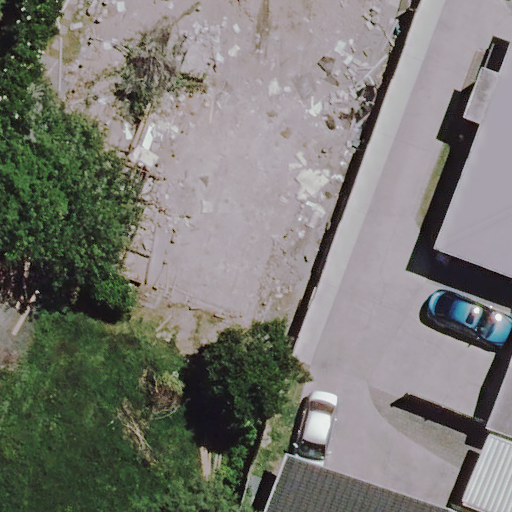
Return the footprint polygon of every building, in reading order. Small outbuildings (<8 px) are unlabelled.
[(396,0),(86,0),(43,124),(119,150),(147,72),(187,87),(116,291),(276,347),(396,0)] [(511,29),(508,28),(468,133),(481,139),(436,258),(511,286),(511,29)] [(55,187),(0,168),(0,300),(15,306),(55,187)] [(511,511),(511,320),(424,290),(385,402),(488,438),(462,511),(511,511)] [(383,511),(287,476),(273,511),(383,511)]
